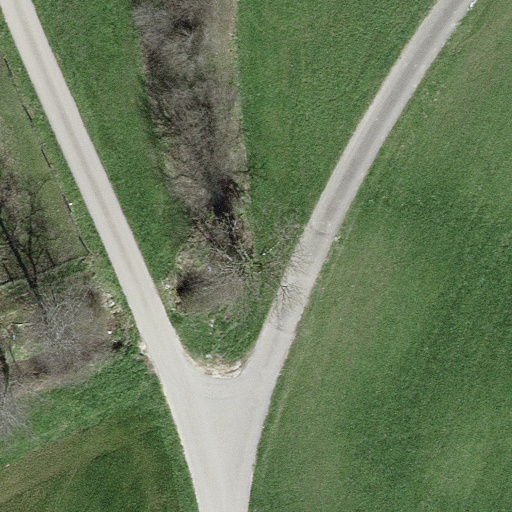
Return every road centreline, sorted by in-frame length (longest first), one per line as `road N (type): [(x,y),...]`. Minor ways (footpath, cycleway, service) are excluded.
road 1 (unclassified): [(223,477),(300,271),(350,167),(453,0)]
road 2 (unclassified): [(223,477),(14,0)]
